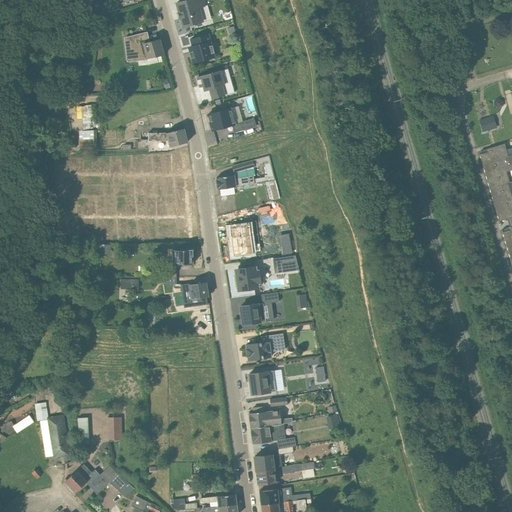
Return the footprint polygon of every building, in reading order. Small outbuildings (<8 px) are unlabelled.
[(201,0),(188,0),(176,3),(179,13),(178,13),(180,19),(183,27),(202,22),(198,8),(203,7),(201,0)] [(99,6),(100,8),(101,14),(108,12),(106,4),(99,6)] [(452,18),(432,24),(435,34),(455,28),(452,18)] [(234,26),(227,28),(229,36),(236,34),(234,26)] [(455,29),(435,35),(438,46),(458,40),(455,29)] [(208,35),(190,39),(192,46),(188,47),(193,63),(214,57),(208,35)] [(146,59),(146,60),(164,55),(160,39),(150,42),(143,44),(143,41),(126,42),(126,50),(135,49),(136,53),(135,53),(136,60),(146,59)] [(228,69),(197,78),(199,87),(203,86),(204,91),(209,90),(212,99),(234,93),(228,69)] [(219,110),(231,108),(230,102),(218,104),(219,110)] [(230,109),(207,115),(211,131),(233,125),(235,125),(234,124),(230,109)] [(484,131),(499,128),(496,115),(482,119),(484,131)] [(79,131),(79,150),(97,150),(96,133),(101,133),(100,116),(83,116),(83,131),(79,131)] [(254,119),(234,124),(235,125),(233,125),(235,133),(256,127),(254,119)] [(167,141),(169,147),(187,143),(184,129),(166,133),(148,133),(148,141),(157,141),(167,141)] [(511,181),(509,182),(506,172),(511,170),(511,154),(507,156),(504,144),(486,149),(487,152),(479,154),(499,221),(507,219),(509,227),(501,230),(511,266),(511,181)] [(218,189),(236,187),(254,184),(252,168),(271,163),(269,156),(232,166),(234,175),(216,178),(218,189)] [(273,200),(280,199),(276,184),(270,186),(273,200)] [(251,244),(249,228),(249,226),(238,227),(229,228),(233,256),(253,253),(253,252),(259,252),(257,244),(252,244),(251,244)] [(111,245),(98,244),(97,254),(110,255),(111,245)] [(282,254),(292,252),(290,244),(281,246),(282,254)] [(174,256),(174,264),(192,264),(192,250),(175,250),(175,247),(163,247),(163,256),(174,256)] [(299,270),(296,261),(281,263),(282,272),(299,270)] [(256,267),(237,270),(235,270),(238,291),(258,288),(258,284),(261,284),(259,271),(256,271),(256,267)] [(128,289),(128,279),(121,279),(118,279),(118,288),(121,288),(121,289),(128,289)] [(182,290),(184,300),(208,296),(206,283),(196,284),(188,285),(188,284),(180,284),(181,290),(182,290)] [(242,324),(260,322),(265,321),(263,304),(240,307),(242,324)] [(282,334),(266,336),(267,342),(246,345),(246,348),(245,348),(247,357),(248,360),(271,357),(270,352),(284,350),(282,334)] [(316,375),(324,374),(323,366),(315,368),(316,375)] [(273,371),(249,374),(250,382),(251,387),(252,395),(276,391),(273,371)] [(287,405),(286,397),(270,399),(271,407),(287,405)] [(278,425),(292,421),(292,417),(270,419),(270,422),(268,422),(267,411),(248,413),(250,428),(278,425)] [(338,421),(337,414),(328,416),(330,423),(338,421)] [(47,418),(52,448),(54,457),(69,455),(62,415),(47,418)] [(92,443),(92,417),(83,417),(82,443),(92,443)] [(106,417),(106,440),(121,439),(121,417),(106,417)] [(278,425),(250,428),(252,443),(271,441),(269,432),(279,431),(278,425)] [(278,449),(296,446),(295,437),(276,440),(278,449)] [(296,446),(278,449),(277,449),(277,455),(293,452),(293,450),(299,449),(298,446),(296,446)] [(275,469),(274,468),(273,454),(254,457),(256,471),(275,469)] [(258,484),(277,482),(276,475),(296,472),(301,471),(303,478),(314,477),(313,469),(314,469),(313,462),(295,465),(274,468),(275,469),(256,471),(258,484)] [(99,475),(95,470),(91,473),(84,465),(65,483),(74,493),(86,482),(91,487),(92,487),(100,480),(97,477),(99,475)] [(110,465),(99,475),(97,477),(100,480),(92,487),(98,493),(118,474),(110,465)] [(127,494),(135,486),(120,472),(112,480),(127,494)] [(277,489),(259,491),(261,505),(290,501),(305,499),(305,500),(310,499),(310,494),(300,495),(300,494),(278,497),(277,489)] [(342,497),(343,503),(355,501),(354,494),(342,497)] [(210,507),(236,505),(235,495),(225,496),(201,498),(202,503),(210,502),(210,507)] [(136,496),(136,497),(131,506),(143,511),(159,511),(161,508),(151,503),(150,503),(136,496)] [(293,511),(292,504),(296,504),(296,511),(306,511),(306,510),(312,509),(312,504),(306,505),(305,500),(305,499),(290,501),(261,505),(261,511),(293,511)]
